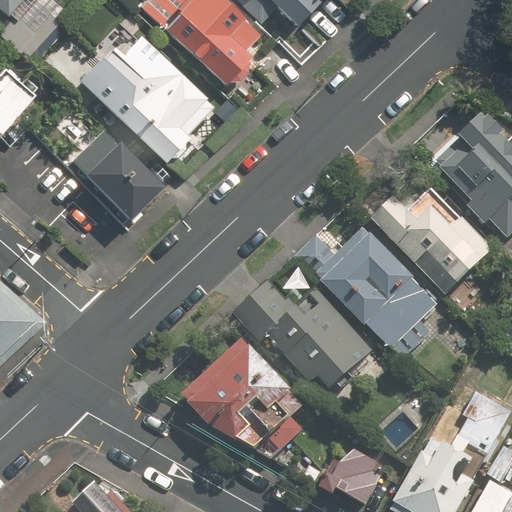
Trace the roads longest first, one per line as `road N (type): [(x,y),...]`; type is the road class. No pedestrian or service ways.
road 1 (residential): [(450,17),(103,333)]
road 2 (residential): [(43,388),(265,511)]
road 3 (residential): [(103,333),(0,240)]
